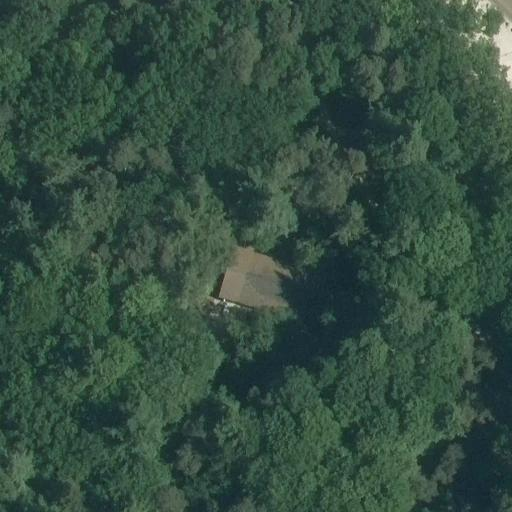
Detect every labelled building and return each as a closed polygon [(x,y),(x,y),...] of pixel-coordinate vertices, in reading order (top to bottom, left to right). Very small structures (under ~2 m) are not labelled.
[(386,36),(394,29),(397,26),(390,17),(383,23),(379,27),(386,36)] [(417,53),(421,50),(429,44),(423,35),(413,43),(410,44),(417,53)] [(464,94),(458,84),(445,92),(451,102),(464,94)] [(341,112),(359,105),(354,95),(336,102),(341,112)] [(232,253),(218,300),(234,305),(312,328),(326,281),(248,258),(232,253)]
